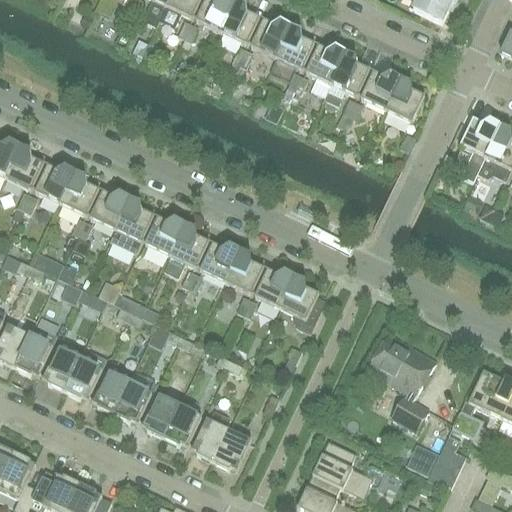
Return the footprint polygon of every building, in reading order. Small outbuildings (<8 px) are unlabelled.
[(130,18),(137,3),(130,0),(123,15),(130,18)] [(157,32),(160,26),(171,0),(143,0),(152,4),(142,25),(157,32)] [(192,23),(203,0),(171,0),(160,26),(175,33),(182,18),(192,23)] [(222,37),(237,6),(226,1),(221,4),(213,0),(207,0),(196,25),(222,37)] [(442,27),(452,7),(436,0),(414,0),(409,11),(442,27)] [(137,21),(143,7),(137,3),(130,18),(137,21)] [(247,49),(260,22),(248,16),(247,11),(237,6),(222,37),(247,49)] [(367,26),(383,26),(383,11),(368,10),(367,26)] [(86,18),(81,30),(89,33),(94,22),(86,18)] [(277,63),(291,32),(281,27),(276,30),(264,24),(251,51),(277,63)] [(195,40),(198,33),(185,26),(181,34),(195,40)] [(302,75),(315,48),(302,42),(302,37),(291,32),(277,63),(302,75)] [(181,34),(178,41),(192,47),(195,40),(181,34)] [(511,36),(501,59),(511,63),(511,36)] [(150,48),(144,61),(156,67),(163,54),(150,48)] [(331,89),(346,58),(336,53),(331,56),(319,50),(306,77),(331,89)] [(253,59),(240,52),(236,60),(250,66),(253,59)] [(345,96),(357,101),(370,74),(357,68),(357,63),(346,58),(331,89),(325,104),(338,110),(345,96)] [(246,73),(250,66),(236,60),(233,67),(246,73)] [(386,115),(401,84),(391,79),(386,82),(374,76),(361,103),(386,115)] [(305,92),(308,85),(295,79),(291,86),(305,92)] [(412,128),(425,100),(412,94),(412,89),(401,84),(386,115),(412,128)] [(301,99),(305,92),(291,86),(288,93),(295,96),(301,99)] [(288,93),(283,103),(290,106),(295,96),(288,93)] [(363,111),(350,105),(346,112),(360,118),(363,111)] [(356,125),(360,118),(346,112),(343,119),(356,125)] [(486,163),(501,131),(490,126),(486,129),(473,123),(460,150),(473,156),(462,180),(475,186),(478,179),(483,169),(486,163)] [(506,186),(511,173),(511,141),(511,136),(501,131),(486,163),(483,169),(492,174),(493,180),(506,186)] [(409,157),(415,143),(407,140),(401,153),(409,157)] [(0,179),(6,183),(21,151),(10,146),(6,149),(0,146),(0,179)] [(32,195),(45,168),(32,162),(32,156),(21,151),(6,183),(32,195)] [(448,175),(454,162),(447,158),(440,172),(448,175)] [(61,209),(76,177),(65,172),(61,175),(48,170),(35,197),(61,209)] [(87,221),(100,194),(87,188),(87,182),(76,177),(61,209),(87,221)] [(111,246),(131,203),(120,198),(116,202),(103,196),(90,223),(115,234),(110,245),(111,246)] [(25,197),(21,204),(34,211),(38,204),(25,197)] [(136,258),(154,220),(142,214),(142,208),(131,203),(111,246),(136,258)] [(34,211),(21,204),(18,211),(30,218),(34,211)] [(488,228),(494,214),(485,210),(479,223),(488,228)] [(504,218),(494,214),(488,228),(497,232),(504,218)] [(171,261),(186,230),(175,225),(170,228),(158,222),(145,249),(171,261)] [(79,223),(76,231),(89,238),(93,230),(79,223)] [(196,273),(209,246),(197,240),(196,234),(186,230),(171,261),(196,273)] [(89,238),(76,231),(72,238),(86,245),(87,242),(89,243),(90,239),(89,238)] [(226,287),(241,256),(230,251),(225,254),(213,248),(200,275),(226,287)] [(251,299),(264,272),(252,266),(251,261),(241,256),(226,287),(251,299)] [(33,271),(21,265),(17,274),(29,279),(33,271)] [(44,276),(33,271),(29,279),(40,285),(44,276)] [(281,313),(296,282),(285,277),(280,280),(268,274),(255,301),(281,313)] [(0,292),(0,309),(7,313),(22,281),(8,275),(0,292)] [(189,276),(185,283),(199,290),(203,282),(189,276)] [(326,306),(317,302),(319,298),(307,292),(306,287),(296,282),(281,313),(293,319),(292,322),(295,332),(311,339),(326,306)] [(58,283),(50,298),(63,304),(70,288),(58,283)] [(199,290),(185,283),(182,291),(188,294),(195,297),(199,290)] [(98,301),(114,309),(119,298),(122,293),(106,285),(98,301)] [(94,300),(83,294),(79,303),(90,308),(94,300)] [(187,297),(184,302),(192,306),(195,297),(188,294),(187,297)] [(146,311),(119,298),(114,309),(121,312),(133,318),(141,322),(146,311)] [(254,315),(258,308),(244,301),(240,309),(254,315)] [(39,326),(57,332),(65,309),(47,303),(39,326)] [(254,315),(240,309),(237,317),(250,323),(254,315)] [(129,326),(133,318),(121,312),(117,320),(129,326)] [(144,323),(141,322),(133,318),(129,326),(140,331),(144,323)] [(0,365),(15,373),(30,340),(8,329),(0,346),(0,365)] [(38,381),(53,350),(58,340),(35,330),(30,340),(15,373),(31,381),(32,379),(38,381)] [(166,344),(178,350),(182,342),(170,336),(166,344)] [(420,438),(433,416),(416,407),(439,367),(390,338),(369,374),(411,399),(409,403),(408,402),(395,424),(420,438)] [(206,353),(182,342),(178,350),(202,361),(206,353)] [(65,396),(85,353),(63,343),(43,384),(50,387),(48,388),(65,396)] [(88,405),(102,374),(107,364),(85,353),(65,396),(81,404),(82,402),(88,405)] [(285,373),(293,377),(303,356),(295,353),(285,373)] [(228,373),(231,365),(220,360),(216,368),(228,373)] [(243,370),(231,365),(228,373),(240,378),(243,370)] [(114,420),(130,387),(135,377),(113,366),(93,407),(99,410),(98,412),(114,420)] [(470,422),(471,421),(475,411),(502,424),(511,402),(511,389),(484,376),(469,408),(465,406),(452,432),(470,441),(478,425),(470,422)] [(137,428),(152,398),(130,387),(114,420),(131,428),(132,426),(137,428)] [(164,444),(180,411),(157,400),(143,431),(148,434),(147,436),(164,444)] [(511,428),(511,402),(502,424),(511,428)] [(268,405),(263,417),(271,421),(277,409),(268,405)] [(187,452),(202,421),(180,411),(164,444),(181,451),(181,449),(187,452)] [(214,467),(229,434),(207,424),(192,455),(198,457),(197,459),(214,467)] [(237,476),(251,445),(229,434),(214,467),(230,475),(231,473),(237,476)] [(461,472),(466,461),(456,456),(461,445),(449,440),(439,462),(461,472)] [(356,459),(329,446),(313,479),(341,492),(340,493),(364,504),(371,491),(374,492),(378,491),(384,478),(383,475),(372,469),(368,471),(364,479),(350,472),(356,459)] [(0,487),(15,457),(0,449),(0,487)] [(495,467),(500,456),(489,450),(484,461),(495,467)] [(28,511),(37,494),(27,489),(36,469),(30,467),(31,465),(15,457),(0,487),(0,495),(19,504),(15,511),(28,511)] [(461,472),(439,462),(433,473),(456,484),(461,472)] [(456,484),(433,473),(428,484),(450,495),(456,484)] [(37,494),(28,511),(41,511),(43,510),(46,511),(69,511),(81,488),(64,480),(63,482),(57,479),(57,480),(46,475),(37,494)] [(349,511),(334,505),(340,493),(341,492),(313,479),(297,511),(349,511)] [(109,511),(113,506),(96,498),(97,496),(81,488),(69,511),(109,511)]
